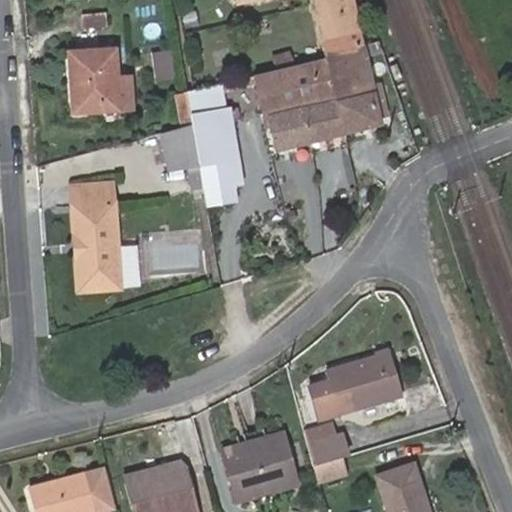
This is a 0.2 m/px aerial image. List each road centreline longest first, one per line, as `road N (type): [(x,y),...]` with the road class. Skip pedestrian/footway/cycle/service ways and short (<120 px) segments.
road 1 (residential): [(0,0),(34,425)]
road 2 (residential): [(388,223),(341,284),(265,353),(175,394),(34,425)]
road 3 (residential): [(388,223),(511,497)]
road 4 (residential): [(511,137),(428,168),(388,223)]
